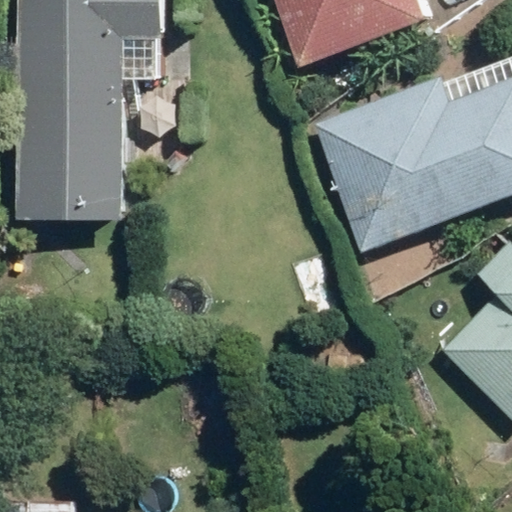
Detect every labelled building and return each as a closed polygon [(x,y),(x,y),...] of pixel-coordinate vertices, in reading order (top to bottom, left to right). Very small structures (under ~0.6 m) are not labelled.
[(12,215),(126,218),(129,83),(166,83),(167,0),(16,0),(15,49),(0,48),(0,83),(15,84),(12,215)] [(442,25),(433,0),(286,0),(310,70),(442,25)] [(321,128),(368,257),(511,204),(511,88),(470,103),(462,81),(456,83),(455,79),(321,128)] [(511,252),(486,279),(508,300),(451,359),(511,418),(511,252)] [(0,501),(0,511),(80,511),(81,505),(0,501)]
